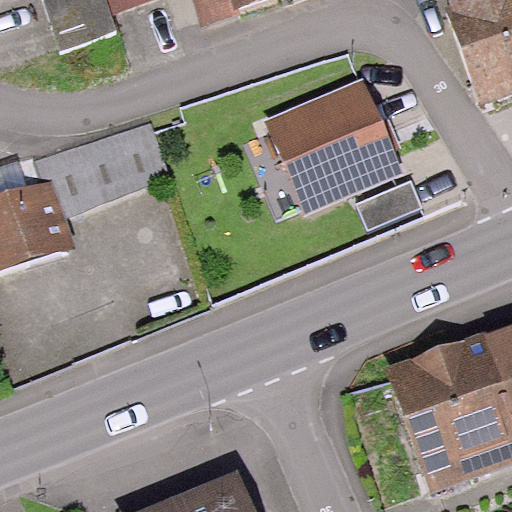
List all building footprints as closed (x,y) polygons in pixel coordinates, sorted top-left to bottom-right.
[(109,0),(41,0),(55,39),(115,17),(111,3),(109,0)] [(204,0),(209,12),(244,0),(204,0)] [(511,0),(447,0),(436,5),(476,101),(511,85),(511,0)] [(365,70),(264,120),(302,197),(403,148),(365,70)] [(144,123),(46,157),(67,217),(165,182),(144,123)] [(36,164),(0,176),(0,271),(65,249),(36,164)] [(409,164),(351,192),(366,223),(424,195),(409,164)] [(491,315),(511,380),(511,301),(489,308),(491,315)] [(511,380),(491,315),(388,348),(429,481),(511,454),(511,380)] [(245,511),(241,499),(206,511),(245,511)]
